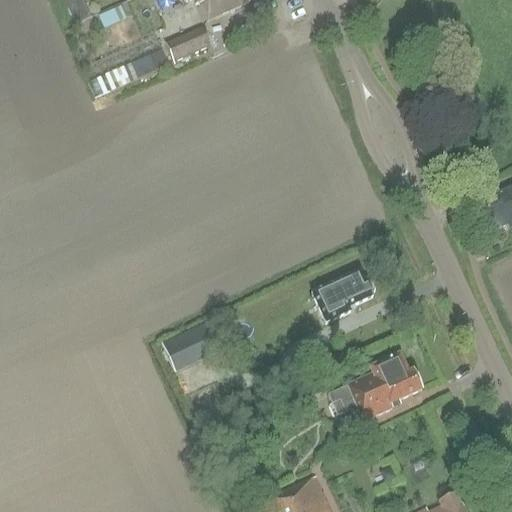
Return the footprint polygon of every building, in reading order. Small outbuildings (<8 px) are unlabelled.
[(86,22),(75,0),(62,0),(75,27),(86,22)] [(195,0),(206,23),(248,4),(245,0),(195,0)] [(126,19),(121,8),(99,18),(104,29),(126,19)] [(211,49),(202,30),(192,35),(191,33),(174,41),(175,43),(165,48),(173,66),(211,49)] [(165,51),(126,67),(132,82),(171,65),(165,51)] [(511,228),(511,189),(472,209),(485,237),(506,228),(507,231),(511,228)] [(364,283),(359,272),(310,295),(310,296),(301,300),(306,312),(316,308),(324,326),(349,314),(347,310),(372,299),(371,297),(374,293),(370,285),(365,285),(365,283),(364,283)] [(178,372),(219,353),(206,325),(165,345),(178,372)] [(389,406),(419,393),(411,375),(406,377),(398,358),(370,371),(372,377),(346,389),(345,388),(326,398),(331,407),(339,403),(344,415),(349,412),(351,416),(357,413),(362,424),(391,411),(389,406)] [(329,511),(314,479),(258,505),(260,511),(329,511)] [(462,511),(455,495),(437,502),(440,508),(430,511),(425,511),(425,510),(421,511),(462,511)]
